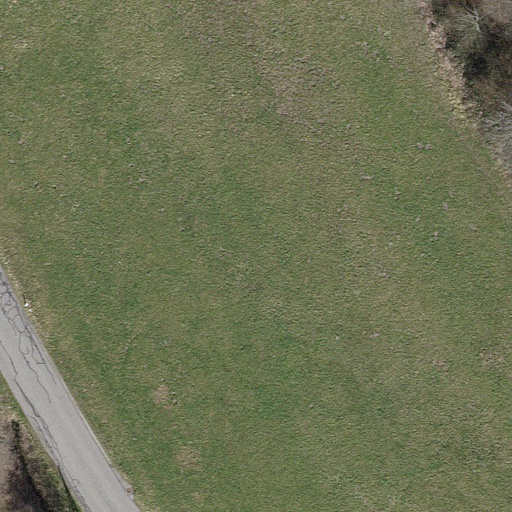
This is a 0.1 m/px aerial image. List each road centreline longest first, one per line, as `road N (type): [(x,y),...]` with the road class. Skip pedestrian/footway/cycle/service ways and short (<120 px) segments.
road 1 (tertiary): [(0,318),(115,511)]
road 2 (track): [(444,0),(479,88),(511,130)]
